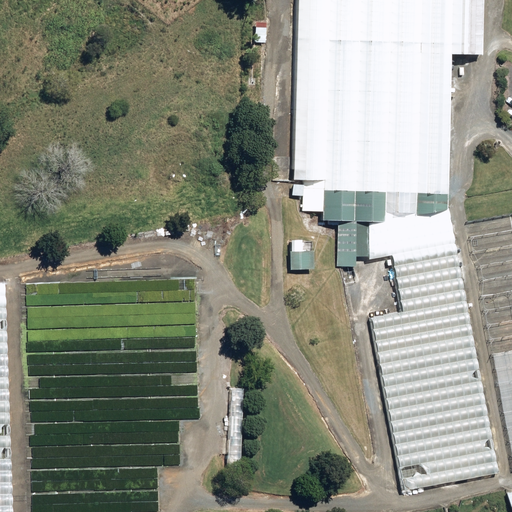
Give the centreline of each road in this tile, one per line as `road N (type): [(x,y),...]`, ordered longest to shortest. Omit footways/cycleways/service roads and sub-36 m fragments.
road 1 (track): [(511,484),(403,505),(364,476),(275,326),(189,255),(135,248),(0,272)]
road 2 (track): [(275,326),(278,209),(266,169),(280,0)]
road 3 (track): [(12,270),(21,511)]
road 4 (track): [(225,277),(203,320),(205,504)]
road 5 (track): [(195,511),(205,504),(403,505)]
road 6 (track): [(386,492),(355,291)]
road 7 (track): [(492,0),(487,103),(496,134),(511,146)]
